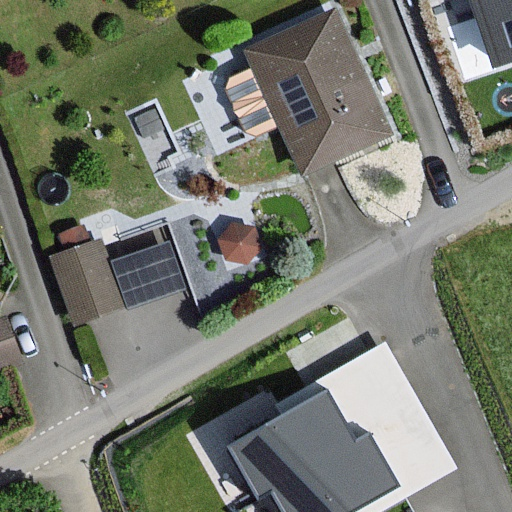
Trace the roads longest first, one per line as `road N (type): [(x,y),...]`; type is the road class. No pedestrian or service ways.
road 1 (residential): [(73,431),(383,254)]
road 2 (residential): [(496,511),(383,254)]
road 3 (residential): [(0,179),(73,431)]
road 4 (residential): [(383,254),(511,180)]
